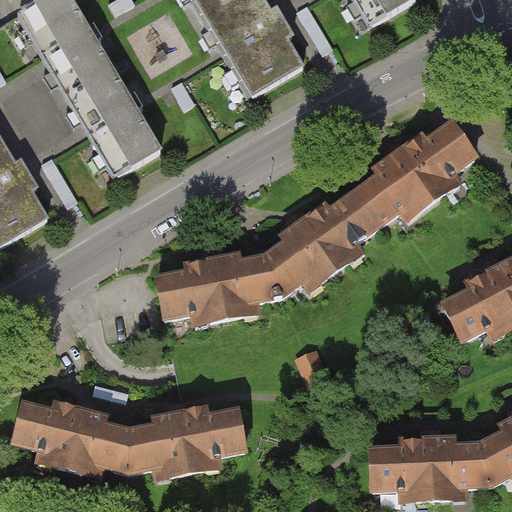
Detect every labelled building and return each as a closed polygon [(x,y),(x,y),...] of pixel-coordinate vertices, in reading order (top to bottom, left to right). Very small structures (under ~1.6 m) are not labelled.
[(70,99),(112,74),(96,48),(102,44),(94,31),(88,34),(67,0),(54,0),(23,18),(70,99)] [(193,0),(204,19),(236,0),(193,0)] [(271,17),(261,0),(236,0),(204,19),(253,101),(304,71),(287,44),(293,40),(277,13),(271,17)] [(357,0),(374,28),(416,3),(413,0),(357,0)] [(128,102),(112,74),(70,99),(118,180),(160,156),(136,115),(142,112),(134,98),(128,102)] [(167,324),(283,302),(476,162),(454,132),(406,166),(309,236),(269,265),(218,275),(162,286),(167,324)] [(16,169),(0,142),(0,251),(48,223),(32,196),(38,192),(21,165),(16,169)] [(511,277),(491,288),(446,311),(464,346),(500,327),(505,337),(511,332),(511,277)] [(316,350),(297,359),(312,389),(331,380),(316,350)] [(16,448),(131,477),(247,456),(240,418),(180,428),(133,437),(81,425),(24,411),(16,448)] [(374,496),(494,491),(511,481),(511,437),(483,453),(429,455),(373,457),(374,496)]
